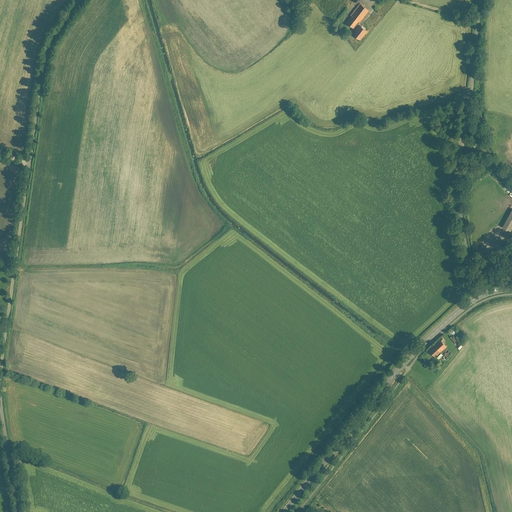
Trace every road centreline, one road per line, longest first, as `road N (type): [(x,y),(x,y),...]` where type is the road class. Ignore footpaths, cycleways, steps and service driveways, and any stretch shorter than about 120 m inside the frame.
road 1 (unclassified): [(472,301),(457,180),(480,0)]
road 2 (secondary): [(284,511),(394,373),(472,301)]
road 3 (unclassified): [(0,368),(28,166)]
road 4 (unclassified): [(28,166),(46,49),(79,0)]
